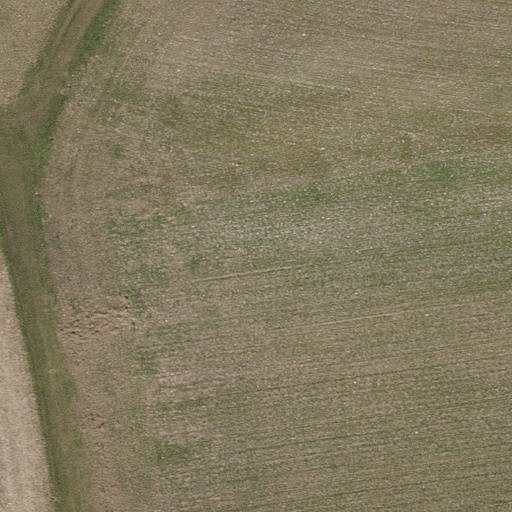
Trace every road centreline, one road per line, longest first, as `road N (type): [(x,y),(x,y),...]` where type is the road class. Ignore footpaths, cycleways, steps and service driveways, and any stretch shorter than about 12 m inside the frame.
road 1 (track): [(8,164),(53,344),(75,511)]
road 2 (track): [(8,164),(77,41),(113,0)]
